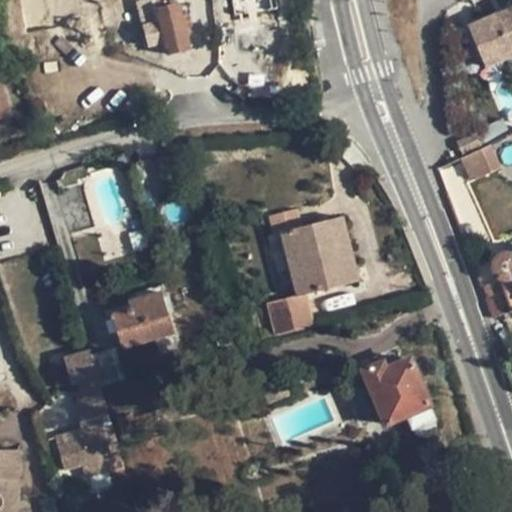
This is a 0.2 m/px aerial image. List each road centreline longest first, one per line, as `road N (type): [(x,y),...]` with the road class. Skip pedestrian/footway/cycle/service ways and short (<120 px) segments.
road 1 (residential): [(0,172),(160,126),(365,105)]
road 2 (secondary): [(365,105),(475,356)]
road 3 (secondary): [(475,356),(460,283),(389,102)]
road 4 (unknown): [(0,316),(42,494)]
